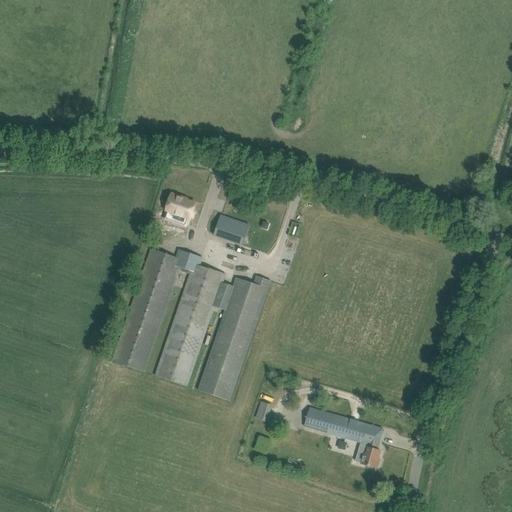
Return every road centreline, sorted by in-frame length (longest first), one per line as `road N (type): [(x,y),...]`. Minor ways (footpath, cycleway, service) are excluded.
road 1 (unclassified): [(496,235),(242,168),(0,148)]
road 2 (unclassified): [(410,511),(444,372),(496,235)]
